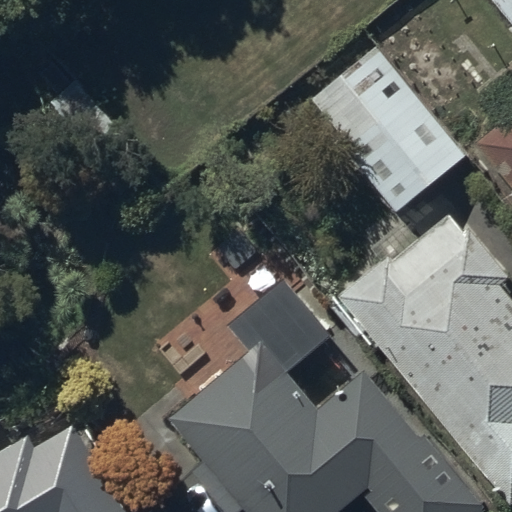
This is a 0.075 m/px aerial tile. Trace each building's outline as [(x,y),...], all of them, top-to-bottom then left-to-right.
[(511,0),(485,0),(511,32),(511,0)] [(370,40),(438,125),(477,94),(409,10),(370,40)] [(343,155),(397,222),(468,163),(378,55),(312,110),(347,152),(343,155)] [(511,121),(475,153),(511,196),(511,121)] [(338,307),(507,511),(511,511),(511,308),(503,297),(511,289),(511,288),(453,219),(392,271),(387,265),(338,307)] [(352,511),(362,505),(367,511),(483,511),(481,509),(486,506),(428,436),(422,441),(370,378),(318,420),(288,383),(336,344),(289,286),(227,337),(248,363),(167,429),(203,472),(191,482),(216,511),(352,511)] [(0,511),(63,511),(29,449),(0,464),(0,511)]
